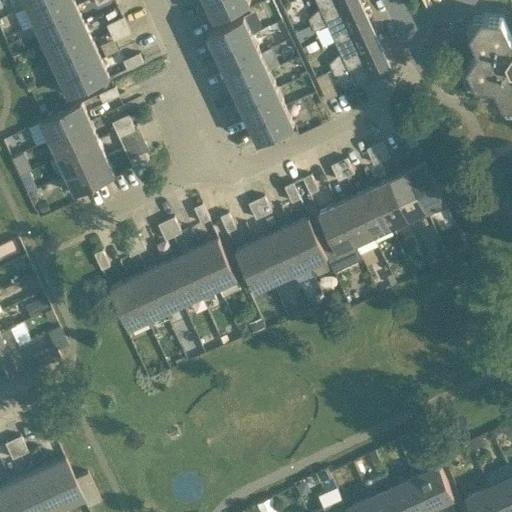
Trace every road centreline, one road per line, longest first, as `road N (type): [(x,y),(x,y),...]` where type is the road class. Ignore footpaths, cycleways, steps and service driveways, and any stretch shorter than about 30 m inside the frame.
road 1 (residential): [(227,157),(251,166),(398,98),(422,67)]
road 2 (residential): [(227,157),(155,0)]
road 3 (residential): [(105,211),(227,157)]
